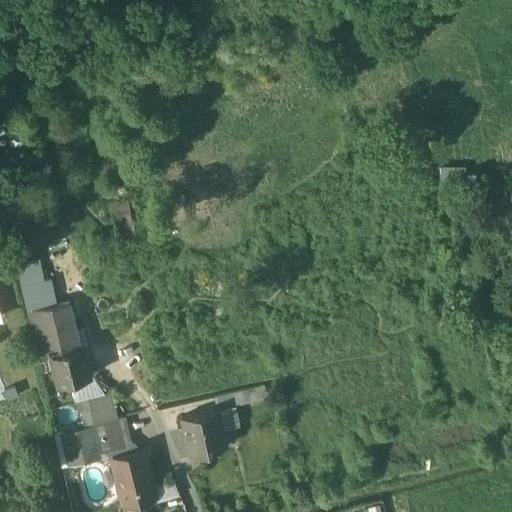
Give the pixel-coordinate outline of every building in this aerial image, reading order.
[(39,257),(16,262),(27,310),(57,303),(51,276),(44,278),(39,257)] [(69,301),(57,303),(27,310),(37,355),(49,352),(79,345),(69,301)] [(79,345),(49,352),(56,382),(91,374),(84,344),(79,345)] [(253,386),(214,395),(217,407),(218,407),(218,408),(256,400),(253,386)] [(93,424),(118,418),(112,393),(78,401),(84,426),(93,424)] [(217,407),(182,415),(190,453),(226,444),(218,408),(218,407),(217,407)] [(118,418),(93,424),(100,453),(110,450),(128,446),(128,444),(122,417),(118,418)] [(84,426),(59,432),(67,466),(101,458),(100,453),(93,424),(84,426)] [(133,443),(128,444),(128,446),(110,450),(112,457),(135,451),(133,443)] [(135,451),(112,457),(123,504),(156,496),(144,449),(135,451)]
